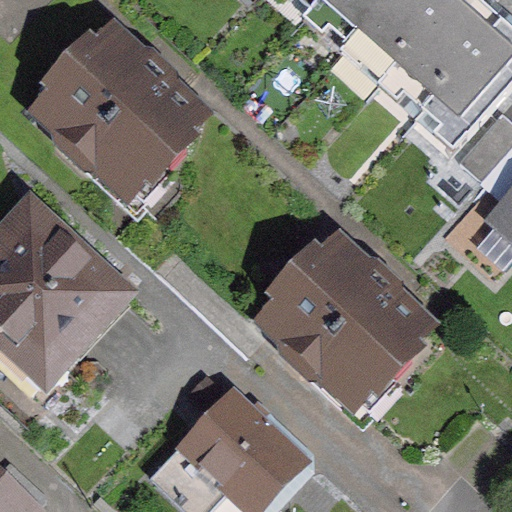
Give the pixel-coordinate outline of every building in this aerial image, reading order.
[(306,0),(317,9),(324,0),(306,0)] [(354,42),(391,0),(324,0),(317,9),(354,42)] [(392,75),(458,0),(391,0),(354,42),(392,75)] [(429,108),(502,27),(471,0),(458,0),(392,75),(429,108)] [(468,142),(511,92),(511,35),(502,27),(429,108),(468,142)] [(178,140),(196,121),(164,91),(171,83),(149,63),(141,70),(115,46),(90,73),(80,63),(72,73),(64,88),(70,94),(46,120),(64,137),(65,151),(84,169),(91,162),(126,195),(155,164),(163,172),(172,172),(186,157),(186,147),(178,140)] [(460,167),(482,186),(511,152),(511,133),(499,122),(460,167)] [(511,152),(482,186),(489,193),(511,212),(511,152)] [(511,264),(511,212),(489,193),(446,241),(495,284),(511,264)] [(0,370),(32,400),(124,302),(31,215),(0,248),(0,342),(5,347),(0,352),(0,370)] [(404,350),(421,331),(389,301),(397,293),(375,273),(367,281),(341,256),(316,283),(305,272),(284,294),(295,305),(271,330),(290,347),(291,362),(309,379),(316,372),(352,405),(381,374),(388,382),(398,382),(412,366),(412,358),(404,350)] [(246,511),(260,511),(302,468),(234,404),(157,485),(186,511),(202,511),(224,490),(246,511)] [(0,511),(37,511),(47,502),(10,468),(0,478),(0,511)]
